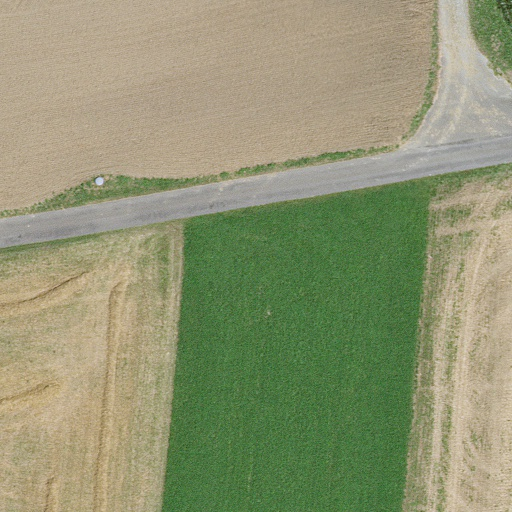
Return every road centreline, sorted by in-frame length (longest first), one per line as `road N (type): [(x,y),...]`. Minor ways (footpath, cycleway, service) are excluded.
road 1 (unclassified): [(0,229),(511,138)]
road 2 (track): [(455,147),(454,0)]
